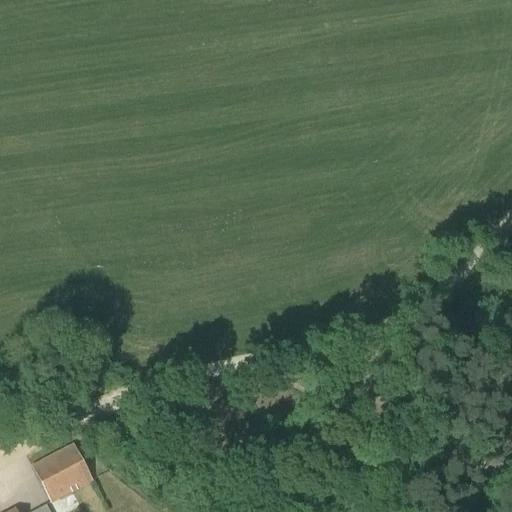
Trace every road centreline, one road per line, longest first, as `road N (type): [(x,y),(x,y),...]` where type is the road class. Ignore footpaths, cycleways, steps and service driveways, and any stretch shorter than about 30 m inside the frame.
road 1 (track): [(355,343),(190,377),(0,452)]
road 2 (track): [(511,498),(354,412),(344,371),(355,343)]
road 3 (track): [(511,218),(435,296),(380,336),(355,343)]
road 4 (track): [(348,398),(265,398),(219,370)]
